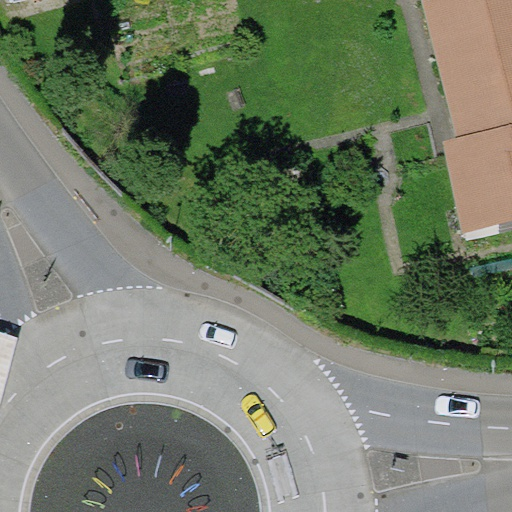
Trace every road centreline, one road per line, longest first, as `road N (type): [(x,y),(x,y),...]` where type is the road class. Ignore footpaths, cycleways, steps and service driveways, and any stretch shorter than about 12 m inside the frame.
road 1 (secondary): [(175,340),(110,289),(0,162)]
road 2 (primary): [(511,431),(267,385)]
road 3 (primary): [(175,340),(125,338),(77,351),(34,375),(0,411)]
road 4 (primary): [(324,511),(313,451),(267,385)]
